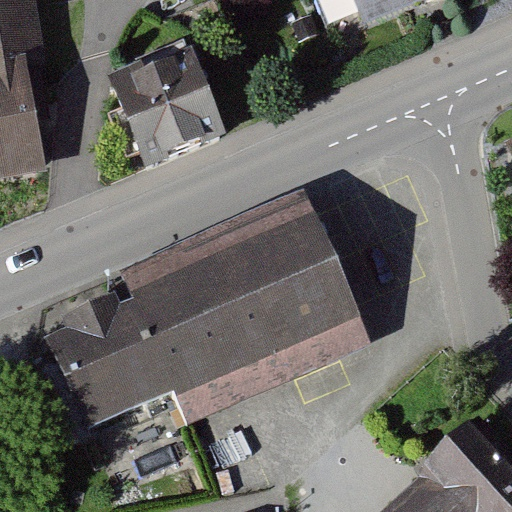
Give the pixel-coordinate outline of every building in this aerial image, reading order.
[(37,0),(0,0),(0,194),(47,187),(30,81),(50,78),(37,0)] [(346,0),(363,43),(475,0),(346,0)] [(202,65),(136,85),(159,159),(224,139),(202,65)] [(129,309),(51,344),(95,442),(170,409),(186,444),(375,360),(305,204),(118,287),(129,309)] [(511,511),(511,458),(484,429),(395,511),(511,511)]
